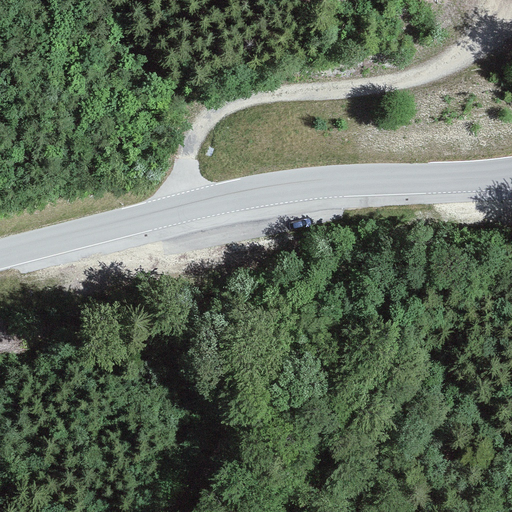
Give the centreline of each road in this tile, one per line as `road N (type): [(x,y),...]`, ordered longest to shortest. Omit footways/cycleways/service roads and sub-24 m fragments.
road 1 (tertiary): [(0,254),(286,186),(511,173)]
road 2 (track): [(171,511),(267,402),(343,276),(394,238),(439,219),(489,176)]
road 3 (track): [(181,209),(188,145),(216,112),(270,94),(364,89),(426,74),(463,53),(494,0)]
